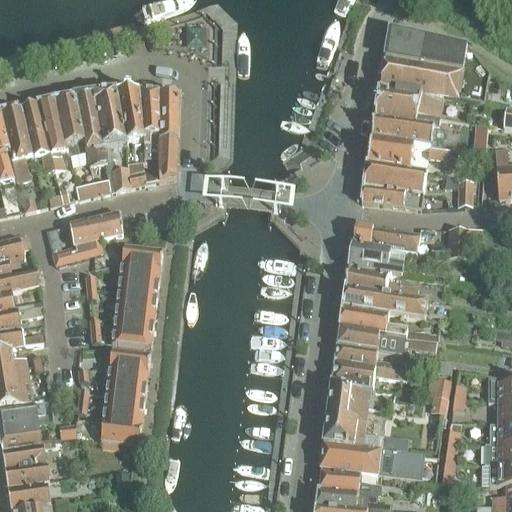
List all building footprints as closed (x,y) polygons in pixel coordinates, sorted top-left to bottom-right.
[(390,38),(386,63),(463,75),(458,105),(484,110),(489,87),(490,81),(467,52),(390,38)] [(386,63),(380,93),(436,102),(443,103),(458,105),(463,75),(386,63)] [(380,93),(376,119),(416,126),(417,121),(440,124),(443,103),(436,102),(380,93)] [(117,98),(92,100),(106,170),(108,187),(111,199),(116,198),(129,194),(126,174),(114,176),(110,151),(123,149),(117,98)] [(117,98),(123,148),(126,148),(143,146),(140,99),(140,98),(117,98)] [(140,99),(143,146),(144,146),(143,151),(150,151),(158,151),(158,100),(140,99)] [(106,170),(92,100),(74,103),(83,147),(89,173),(106,170)] [(158,151),(158,177),(158,188),(176,185),(177,148),(179,101),(159,100),(158,100),(158,151)] [(54,107),(64,151),(66,151),(68,162),(79,160),(76,149),(83,147),(74,103),(54,107)] [(52,172),(54,178),(65,176),(61,160),(66,159),(64,151),(54,107),(37,111),(36,111),(52,172)] [(20,116),(32,164),(33,164),(41,163),(45,180),(54,178),(52,172),(36,111),(21,114),(21,115),(20,116)] [(511,114),(506,114),(503,134),(511,134),(511,114)] [(16,179),(18,188),(30,185),(25,166),(32,164),(20,116),(1,120),(16,179)] [(376,119),(372,145),(414,152),(429,154),(431,155),(445,156),(448,137),(438,136),(438,133),(440,124),(417,121),(416,126),(376,119)] [(0,192),(15,189),(6,158),(9,157),(12,169),(17,189),(18,188),(16,179),(1,120),(0,120),(0,192)] [(372,145),(367,172),(409,177),(414,152),(372,145)] [(474,147),(473,161),(485,162),(486,148),(474,147)] [(429,154),(428,163),(449,166),(450,157),(445,156),(431,155),(429,154)] [(511,172),(508,173),(507,155),(495,156),(498,207),(511,206),(511,172)] [(367,172),(363,193),(423,201),(426,179),(409,177),(367,172)] [(126,174),(129,194),(143,191),(143,177),(128,180),(128,174),(126,174)] [(143,177),(143,191),(158,188),(158,177),(144,178),(144,177),(143,177)] [(92,190),(95,202),(111,199),(108,187),(94,190),(92,190)] [(460,188),(459,214),(471,213),(472,188),(460,188)] [(75,194),(78,206),(95,202),(92,190),(75,194)] [(363,193),(361,209),(421,217),(423,201),(363,193)] [(66,195),(59,196),(61,201),(60,201),(62,210),(69,208),(66,195)] [(60,201),(48,204),(51,213),(62,210),(60,201)] [(23,206),(26,218),(36,216),(33,204),(23,206)] [(71,231),(75,254),(52,260),(55,271),(102,258),(99,247),(122,240),(119,220),(71,231)] [(356,233),(353,251),(390,257),(416,261),(420,243),(356,233)] [(467,267),(469,236),(449,236),(447,266),(467,267)] [(1,256),(4,268),(18,265),(23,263),(22,258),(30,255),(27,243),(19,245),(19,244),(5,247),(6,255),(1,256)] [(122,268),(122,271),(160,275),(161,273),(163,256),(124,251),(122,268)] [(353,251),(349,275),(389,280),(401,282),(403,272),(388,270),(390,257),(353,251)] [(0,284),(4,283),(11,281),(10,274),(19,272),(18,265),(4,268),(0,268),(0,284)] [(119,284),(117,297),(157,302),(159,289),(160,275),(122,271),(120,271),(119,284)] [(349,275),(346,296),(416,306),(418,293),(387,289),(389,280),(349,275)] [(4,283),(7,299),(11,298),(12,298),(39,292),(36,276),(11,281),(4,283)] [(94,282),(86,283),(87,294),(94,293),(94,282)] [(94,293),(87,294),(88,306),(96,306),(94,293)] [(346,296),(343,314),(389,321),(425,326),(427,308),(416,306),(346,296)] [(115,317),(114,324),(154,328),(155,322),(157,305),(157,302),(117,297),(117,301),(115,317)] [(0,300),(0,320),(16,317),(16,318),(35,314),(40,313),(43,313),(42,308),(32,309),(15,313),(12,298),(11,298),(7,299),(0,300)] [(0,320),(0,338),(21,335),(19,327),(41,322),(40,313),(35,314),(16,318),(16,317),(0,320)] [(343,314),(340,334),(436,350),(436,348),(438,349),(439,341),(428,339),(428,338),(421,337),(421,338),(407,337),(387,334),(389,321),(343,314)] [(113,333),(111,350),(151,355),(153,338),(154,328),(114,324),(113,333)] [(99,326),(89,327),(90,337),(100,337),(99,326)] [(340,334),(337,352),(377,359),(390,361),(402,362),(404,354),(428,357),(435,359),(436,350),(340,334)] [(0,355),(11,354),(43,350),(41,341),(22,343),(21,335),(0,338),(0,355)] [(100,337),(90,337),(91,349),(101,348),(100,337)] [(494,346),(501,347),(500,351),(511,353),(511,339),(495,337),(494,346)] [(337,352),(335,369),(395,377),(407,379),(408,372),(376,367),(377,359),(337,352)] [(0,355),(0,376),(27,372),(25,364),(13,366),(11,354),(0,355)] [(110,369),(109,375),(148,380),(149,374),(150,360),(112,356),(110,369)] [(32,363),(34,371),(42,369),(41,362),(32,363)] [(437,379),(451,381),(452,369),(439,367),(437,379)] [(44,378),(42,369),(34,371),(35,379),(44,378)] [(335,369),(333,386),(373,392),(374,383),(406,387),(407,379),(395,377),(335,369)] [(0,376),(0,413),(33,408),(27,372),(0,376)] [(106,395),(105,401),(145,406),(146,400),(147,387),(148,380),(109,375),(108,375),(107,382),(106,395)] [(436,385),(434,402),(449,404),(450,392),(451,388),(450,387),(436,385)] [(510,385),(488,385),(488,410),(498,410),(498,411),(511,410),(511,389),(510,390),(510,385)] [(333,386),(323,452),(381,458),(381,457),(406,460),(407,448),(382,445),(364,443),(367,414),(372,415),(374,398),(372,398),(373,392),(333,386)] [(456,392),(454,405),(464,406),(466,394),(456,392)] [(80,396),(79,407),(87,408),(88,397),(80,396)] [(103,421),(102,427),(103,428),(142,432),(143,426),(144,413),(145,406),(105,401),(104,408),(103,421)] [(434,402),(431,419),(446,421),(449,404),(434,402)] [(462,418),(464,406),(454,405),(452,417),(462,418)] [(511,410),(498,411),(498,431),(511,431),(511,410)] [(0,416),(0,435),(37,430),(37,429),(48,427),(47,421),(36,422),(35,412),(0,416)] [(102,434),(101,448),(132,451),(139,452),(141,438),(142,432),(103,428),(102,434)] [(0,435),(0,443),(2,458),(40,452),(40,451),(51,449),(51,446),(40,447),(37,430),(0,435)] [(59,433),(61,444),(77,443),(75,431),(59,433)] [(511,431),(498,431),(489,431),(489,451),(497,452),(511,451),(511,431)] [(449,438),(448,450),(458,451),(459,439),(449,438)] [(2,458),(5,477),(46,471),(44,454),(52,453),(51,449),(40,451),(40,452),(2,458)] [(456,463),(458,451),(448,450),(446,462),(456,463)] [(489,451),(485,451),(485,472),(488,472),(511,471),(511,451),(497,452),(489,451)] [(321,477),(360,482),(422,488),(425,462),(406,460),(381,457),(381,458),(323,452),(320,455),(317,473),(321,476),(321,477)] [(455,472),(445,470),(443,482),(453,484),(455,472)] [(5,477),(7,493),(49,488),(46,471),(5,477)] [(511,471),(488,472),(488,493),(507,493),(507,492),(511,492),(511,471)] [(321,477),(318,497),(358,500),(370,502),(380,503),(381,492),(359,489),(360,482),(321,477)] [(8,498),(10,511),(46,511),(51,511),(48,492),(8,498)] [(492,504),(492,511),(511,511),(511,492),(507,492),(507,493),(506,504),(492,504)] [(318,497),(316,511),(391,511),(392,511),(369,509),(370,502),(358,500),(318,497)]
